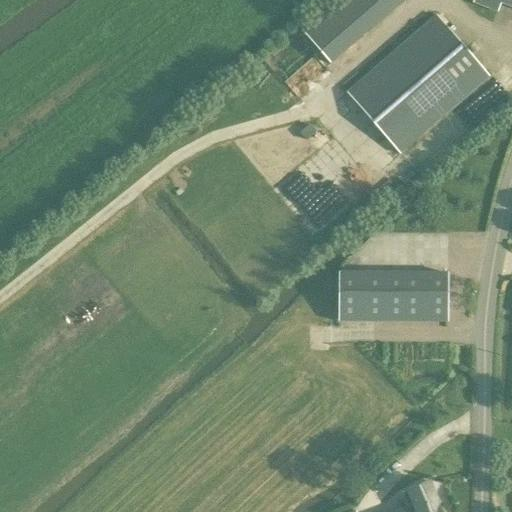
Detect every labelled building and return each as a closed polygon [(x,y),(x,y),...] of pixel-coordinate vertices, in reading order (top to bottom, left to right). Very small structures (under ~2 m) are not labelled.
[(330,66),(397,0),(341,0),(303,39),(330,66)] [(511,0),(475,0),(474,2),(498,11),(502,3),(511,6),(511,0)] [(436,16),(347,93),(400,154),(489,77),(436,16)] [(448,273),(339,273),(339,323),(448,323),(448,273)] [(439,511),(427,481),(403,493),(407,507),(394,511),(439,511)]
